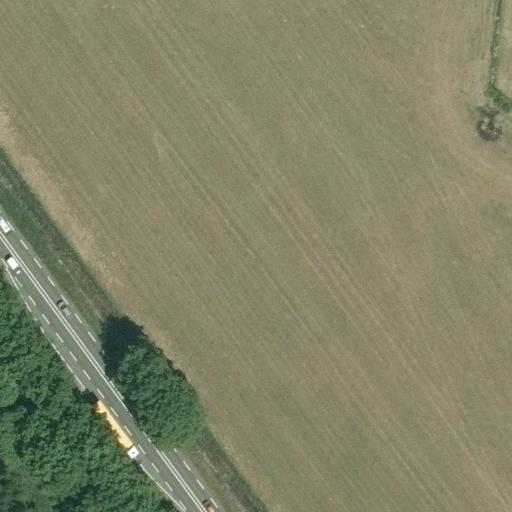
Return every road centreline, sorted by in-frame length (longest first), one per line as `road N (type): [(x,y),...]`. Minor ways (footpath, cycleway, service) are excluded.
road 1 (primary): [(204,511),(0,233)]
road 2 (unclassified): [(123,511),(0,340)]
